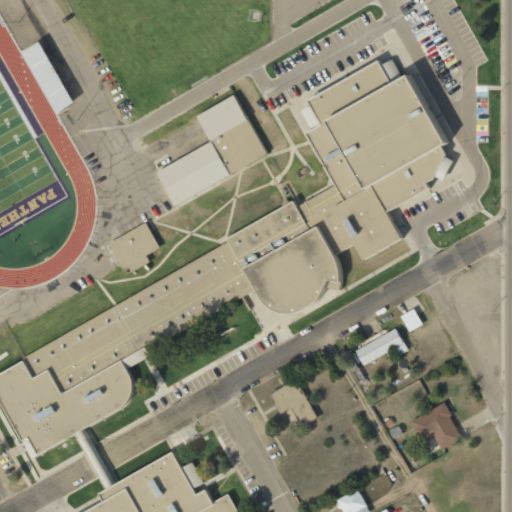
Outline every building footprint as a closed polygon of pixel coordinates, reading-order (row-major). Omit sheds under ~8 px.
[(44,39),(24,51),(59,112),(80,100),(44,39)] [(312,96),(326,119),(310,129),(341,184),(303,207),(298,198),(231,235),(233,240),(0,372),(0,389),(25,436),(34,455),(125,405),(131,399),(135,392),(137,384),(137,378),(131,367),(155,354),(152,344),(260,286),(267,298),(272,302),(280,305),(288,307),(295,307),(304,305),(312,302),(319,297),(323,293),(330,276),(343,277),(342,268),(340,259),(338,253),(359,241),(366,256),(405,235),(389,208),(432,186),(428,179),(436,174),(444,164),(450,151),(451,139),(411,68),(392,76),(382,56),(312,96)] [(202,113),(216,137),(162,168),(184,206),(274,153),(239,92),(202,113)] [(114,239),(127,265),(132,262),(136,270),(155,260),(151,253),(163,246),(150,221),(114,239)] [(401,315),(409,332),(422,325),(414,308),(401,315)] [(355,351),(364,366),(393,349),(398,356),(408,350),(395,328),(355,351)] [(280,413),(291,408),(301,426),(317,418),(296,379),(270,393),(280,413)] [(410,420),(421,442),(434,436),(441,449),(462,439),(444,404),(410,420)] [(77,511),(250,511),(239,491),(220,502),(212,488),(202,494),(177,449),(103,489),(107,496),(77,511)] [(368,511),(358,489),(337,499),(342,511),(368,511)]
